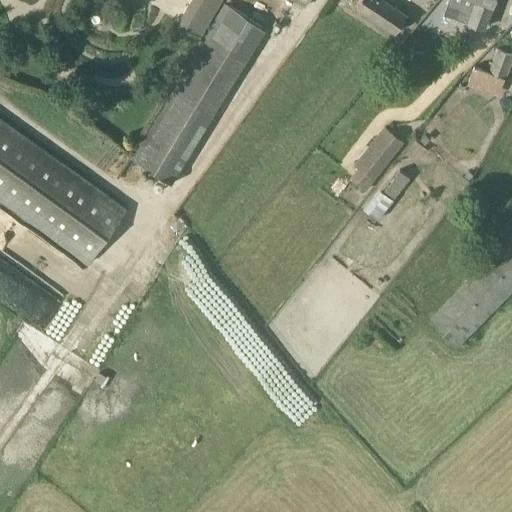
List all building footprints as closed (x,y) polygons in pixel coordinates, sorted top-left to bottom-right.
[(188,0),(175,22),(199,37),(222,0),(188,0)] [(380,0),(358,0),(355,6),(395,33),(406,16),(380,0)] [(454,14),(469,20),(468,23),(483,29),(493,0),(448,0),(448,2),(458,5),(454,14)] [(223,5),(129,159),(170,184),(263,29),(223,5)] [(507,77),(511,62),(511,52),(497,48),(489,71),(507,77)] [(321,174),(364,127),(347,112),(304,158),(321,174)] [(0,119),(0,201),(87,264),(126,210),(0,119)] [(384,126),(354,164),(368,175),(374,180),(404,142),(384,126)] [(394,198),(409,177),(399,170),(384,190),(394,198)] [(472,276),(428,320),(455,347),(511,289),(511,216),(463,267),(472,276)] [(20,284),(9,302),(58,334),(69,317),(20,284)]
